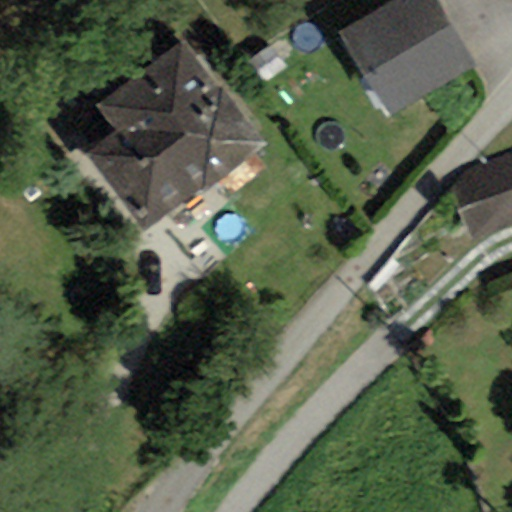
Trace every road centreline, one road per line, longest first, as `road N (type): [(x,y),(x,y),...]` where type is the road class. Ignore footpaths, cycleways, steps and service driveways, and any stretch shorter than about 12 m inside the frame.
road 1 (residential): [(154,511),(371,248),(511,94)]
road 2 (unknown): [(16,484),(79,438),(120,361),(223,214)]
